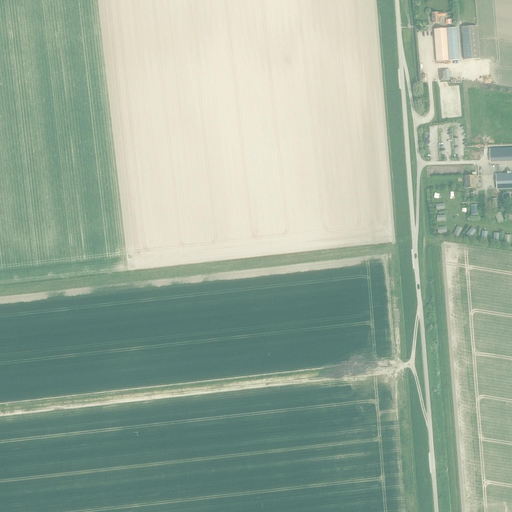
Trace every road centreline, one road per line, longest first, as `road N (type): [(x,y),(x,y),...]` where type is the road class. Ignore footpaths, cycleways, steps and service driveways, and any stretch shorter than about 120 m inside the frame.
road 1 (unclassified): [(435,511),(395,0)]
road 2 (track): [(0,408),(411,364)]
road 3 (track): [(429,431),(411,364),(419,306)]
